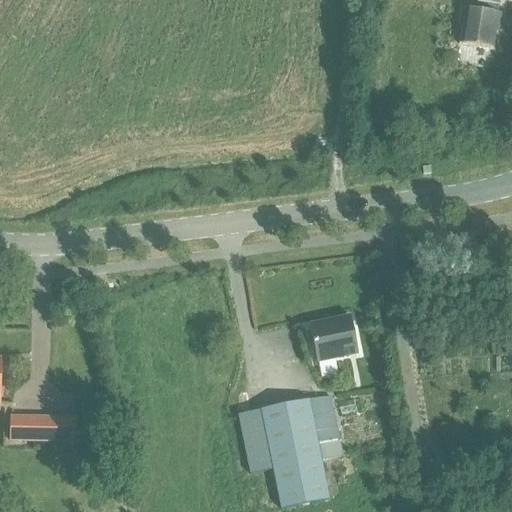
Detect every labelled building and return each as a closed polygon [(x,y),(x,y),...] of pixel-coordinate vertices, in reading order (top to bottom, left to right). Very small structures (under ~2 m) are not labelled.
[(476,11),(460,9),(457,25),(460,29),(458,45),(492,50),(494,34),(498,31),(501,15),(495,14),(496,6),(498,6),(498,0),(475,0),(475,3),(477,3),(476,11)] [(357,354),(349,318),(308,327),(316,363),(357,354)] [(259,413),(237,418),(249,477),(271,473),(278,511),(286,511),(328,504),(320,463),(342,459),(330,399),(309,404),(308,404),(259,413)] [(41,418),(11,417),(10,441),(40,442),(41,418)] [(73,453),(69,454),(73,490),(103,487),(97,438),(71,440),(73,453)]
